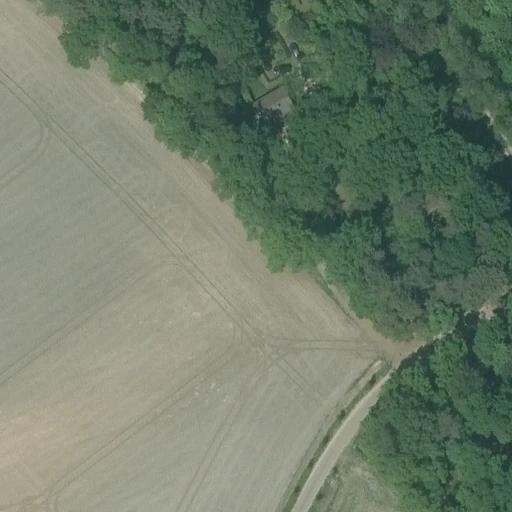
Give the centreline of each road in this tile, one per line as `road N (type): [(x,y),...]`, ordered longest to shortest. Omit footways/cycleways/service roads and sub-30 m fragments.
road 1 (track): [(429,365),(210,131),(64,0)]
road 2 (unclassified): [(309,511),(371,414),(447,349),(511,309)]
